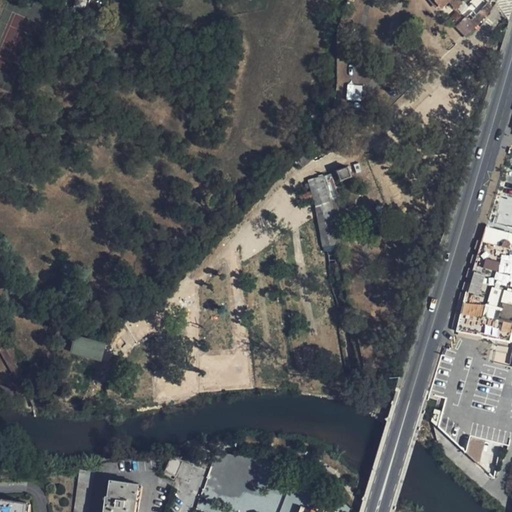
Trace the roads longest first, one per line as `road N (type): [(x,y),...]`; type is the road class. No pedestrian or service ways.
road 1 (residential): [(511,10),(341,153),(272,199),(189,286),(167,338),(173,384)]
road 2 (primary): [(377,511),(511,60)]
